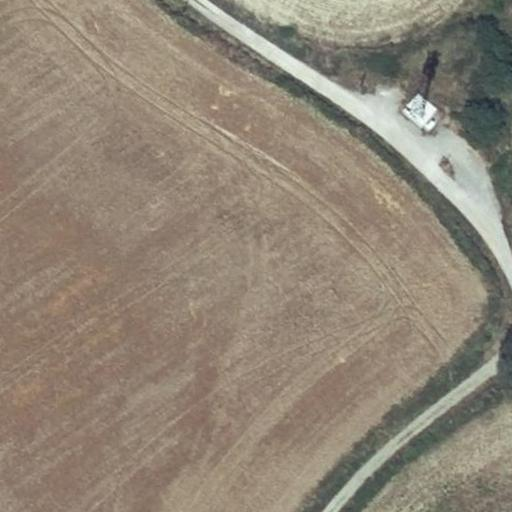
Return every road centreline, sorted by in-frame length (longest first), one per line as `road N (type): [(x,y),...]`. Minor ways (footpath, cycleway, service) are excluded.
road 1 (unclassified): [(511,278),(459,196),(379,123),(195,0)]
road 2 (track): [(511,353),(397,439),(331,511)]
